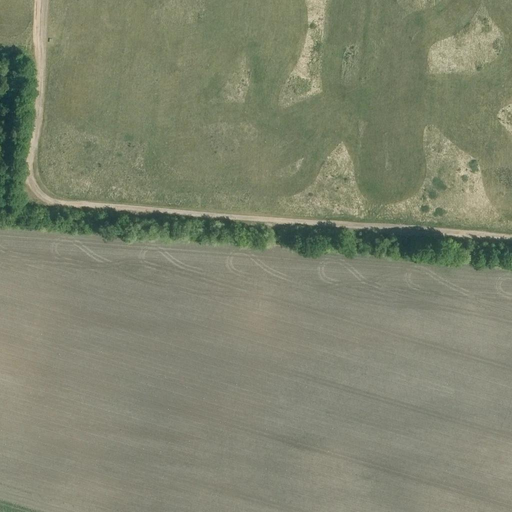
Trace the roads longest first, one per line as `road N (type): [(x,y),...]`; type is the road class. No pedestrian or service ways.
road 1 (track): [(511,238),(45,197)]
road 2 (track): [(45,197),(29,162),(40,0)]
